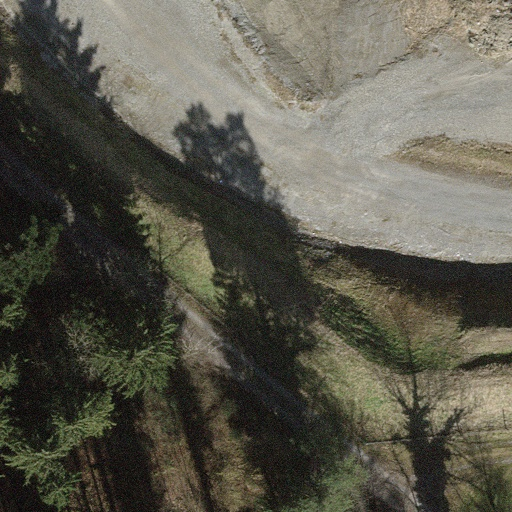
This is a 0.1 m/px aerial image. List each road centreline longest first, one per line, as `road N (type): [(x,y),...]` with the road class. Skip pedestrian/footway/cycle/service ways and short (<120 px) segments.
road 1 (track): [(0,161),(211,353),(412,511)]
road 2 (track): [(511,234),(492,234),(187,104),(72,0)]
road 3 (track): [(379,485),(511,458)]
